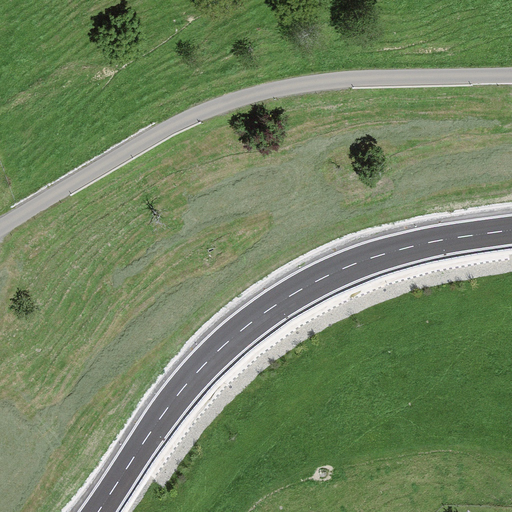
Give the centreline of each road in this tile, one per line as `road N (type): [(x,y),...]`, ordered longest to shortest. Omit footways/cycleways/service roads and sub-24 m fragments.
road 1 (unclassified): [(511,77),(319,83),(234,100),(0,230)]
road 2 (secondary): [(98,511),(176,396),(229,340),(292,295),(355,265),(511,232)]
